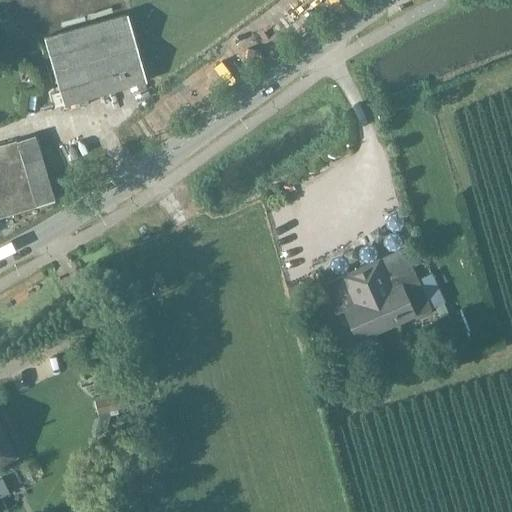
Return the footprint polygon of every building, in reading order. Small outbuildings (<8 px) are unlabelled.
[(147,81),(128,14),(42,38),(62,104),(63,105),(147,81)] [(44,106),(28,107),(30,125),(46,123),(44,106)] [(0,217),(35,207),(34,204),(55,199),(34,134),(16,140),(14,139),(0,143),(0,217)] [(386,277),(378,260),(344,275),(344,276),(325,284),(337,311),(345,308),(359,339),(412,316),(430,308),(411,266),(386,277)] [(128,392),(94,401),(97,415),(131,407),(128,392)] [(0,511),(0,464),(16,457),(0,423),(0,511)]
